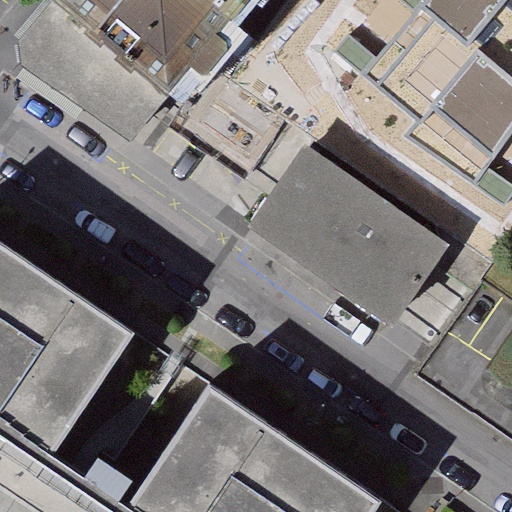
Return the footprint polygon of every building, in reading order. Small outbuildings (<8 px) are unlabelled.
[(134,140),(178,87),(77,0),(52,0),(21,36),(25,63),(134,140)] [(77,0),(178,87),(250,0),(77,0)] [(453,244),(306,141),(248,224),(394,326),(453,244)] [(0,438),(37,464),(128,329),(0,243),(0,438)] [(380,511),(385,504),(208,385),(141,484),(122,511),(380,511)] [(0,511),(108,511),(69,485),(37,464),(0,438),(0,511)] [(108,511),(122,511),(141,484),(92,451),(69,485),(108,511)]
